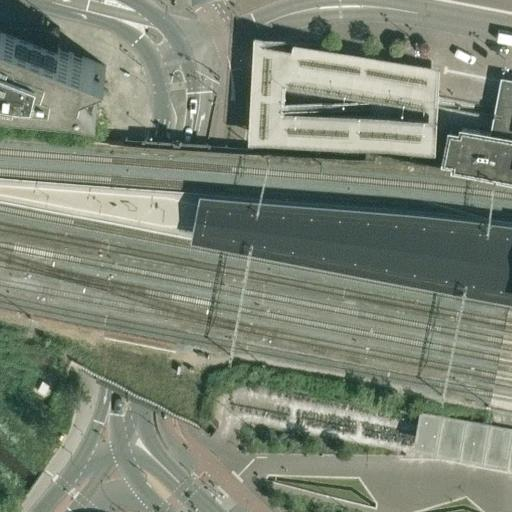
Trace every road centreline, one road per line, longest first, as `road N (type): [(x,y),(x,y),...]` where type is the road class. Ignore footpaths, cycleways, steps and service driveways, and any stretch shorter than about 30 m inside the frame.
road 1 (secondary): [(31,0),(113,22),(147,54),(161,87),(161,136),(102,425)]
road 2 (secondary): [(129,434),(144,398),(198,106),(187,55),(130,0)]
